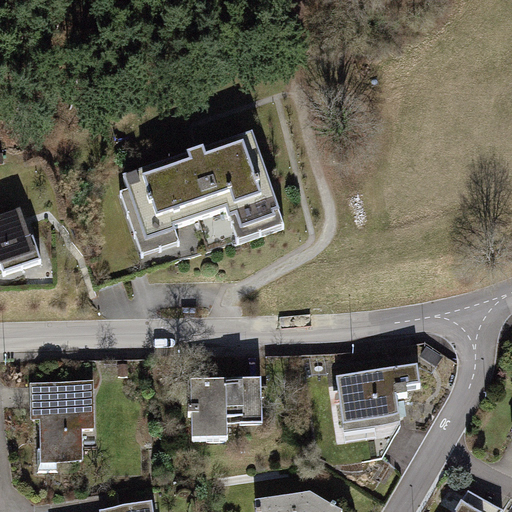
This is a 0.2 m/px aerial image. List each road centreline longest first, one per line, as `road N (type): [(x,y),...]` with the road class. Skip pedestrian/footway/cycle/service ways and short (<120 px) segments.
road 1 (unclassified): [(474,311),(297,335),(0,341)]
road 2 (track): [(230,337),(234,295),(324,239),(334,209),(310,118),(298,24),(304,0)]
road 3 (residential): [(474,311),(477,379),(401,511)]
